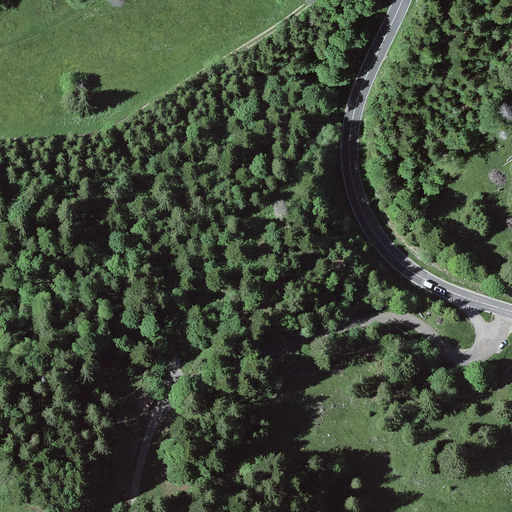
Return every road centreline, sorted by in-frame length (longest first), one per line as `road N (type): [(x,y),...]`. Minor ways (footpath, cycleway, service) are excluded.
road 1 (unclassified): [(484,353),(455,358),(422,326),(385,319),(287,344),(201,380),(153,423),(132,511)]
road 2 (secondary): [(462,296),(392,255),(351,179),(354,110),(402,0)]
